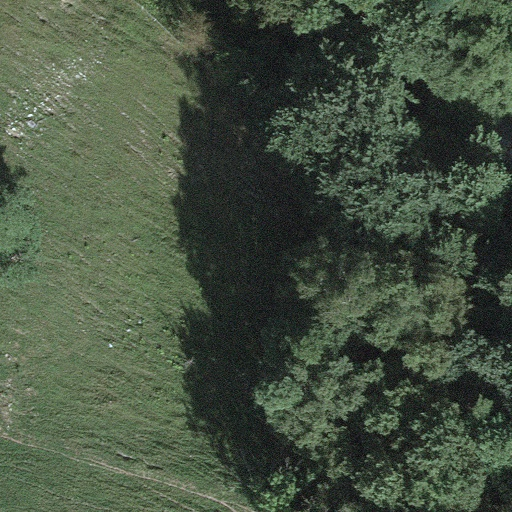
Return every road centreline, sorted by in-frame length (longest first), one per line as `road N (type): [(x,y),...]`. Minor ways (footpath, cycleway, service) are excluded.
road 1 (unknown): [(399,511),(332,470),(253,436),(0,417)]
road 2 (unclassified): [(251,0),(387,109),(461,144),(511,137)]
